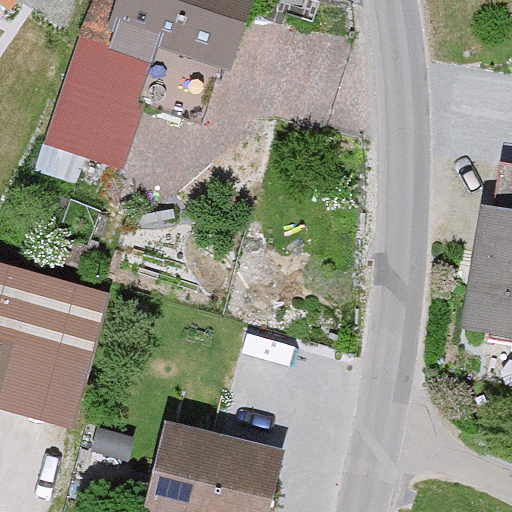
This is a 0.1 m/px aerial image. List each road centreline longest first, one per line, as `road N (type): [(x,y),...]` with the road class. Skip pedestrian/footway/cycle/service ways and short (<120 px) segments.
road 1 (tertiary): [(383,420),(400,98),(389,0)]
road 2 (residential): [(383,420),(511,490)]
